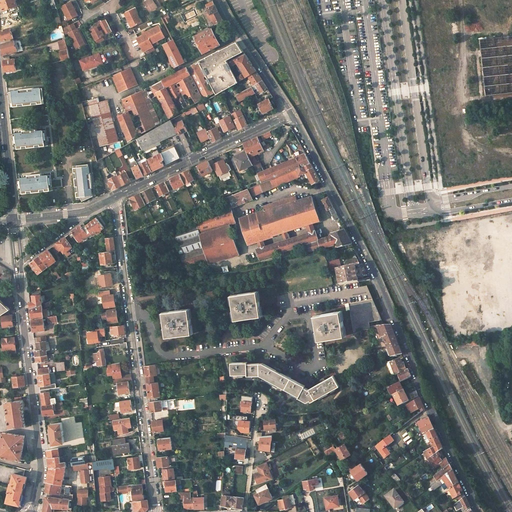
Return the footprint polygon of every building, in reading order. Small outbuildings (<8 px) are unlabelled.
[(17,5),(15,0),(0,0),(0,7),(4,10),(17,5)] [(149,0),(144,4),(149,13),(157,8),(158,8),(158,9),(162,7),(161,5),(158,0),(149,0)] [(213,0),(205,5),(215,24),(223,20),(222,18),(213,0)] [(71,2),(61,7),(68,20),(77,16),(71,2)] [(141,22),(134,9),(125,13),(128,19),(129,19),(133,26),(141,22)] [(100,22),(94,25),(95,27),(90,29),(97,43),(103,40),(102,37),(106,35),(106,34),(111,31),(107,21),(101,24),(100,23),(100,22)] [(80,36),(77,30),(76,30),(73,24),(66,27),(69,33),(68,34),(75,49),(82,46),(78,36),(80,36)] [(158,26),(147,31),(152,43),(164,37),(158,26)] [(14,41),(11,29),(0,32),(1,38),(2,45),(14,41)] [(221,45),(213,29),(195,36),(200,47),(204,46),(207,52),(221,45)] [(152,43),(147,31),(144,32),(145,34),(135,38),(142,52),(152,47),(151,44),(152,43)] [(511,35),(481,39),(486,95),(511,93),(511,35)] [(65,39),(59,41),(61,51),(60,51),(62,61),(70,59),(65,39)] [(3,54),(3,56),(18,51),(14,41),(2,45),(3,54)] [(174,41),(165,45),(168,51),(176,68),(186,63),(184,59),(174,41)] [(225,90),(233,86),(239,82),(227,60),(244,51),(238,43),(238,42),(221,51),(221,50),(123,99),(127,108),(118,113),(129,141),(216,92),(217,94),(219,93),(222,92),(225,90)] [(231,59),(232,61),(246,55),(245,53),(244,52),(231,59)] [(246,78),(249,76),(256,71),(254,66),(246,55),(232,61),(229,62),(232,65),(236,64),(243,74),(239,76),(242,79),(245,77),(246,78)] [(96,66),(93,56),(80,61),(83,70),(96,66)] [(21,60),(3,61),(5,72),(13,72),(13,75),(22,72),(21,60)] [(138,84),(130,67),(113,76),(120,93),(138,84)] [(260,76),(256,71),(249,76),(255,85),(263,81),(260,76)] [(263,81),(255,85),(257,89),(259,87),(262,92),(268,88),(265,84),(263,81)] [(240,102),(256,93),(252,86),(237,95),(240,102)] [(19,91),(10,92),(11,107),(45,104),(43,89),(34,89),(19,90),(19,91)] [(100,148),(119,143),(108,101),(99,103),(98,99),(88,101),(100,148)] [(274,108),(269,99),(259,104),(263,113),(274,108)] [(203,102),(196,106),(198,109),(199,112),(206,108),(203,102)] [(196,106),(185,112),(187,115),(198,109),(196,106)] [(248,125),(241,110),(232,114),(240,129),(248,125)] [(225,131),(236,126),(231,116),(220,121),(225,131)] [(172,120),(138,139),(143,150),(178,133),(175,125),(172,120)] [(184,132),(187,131),(183,121),(175,125),(178,133),(179,135),(184,132)] [(207,129),(211,138),(213,142),(222,137),(217,127),(213,129),(212,126),(207,129)] [(37,129),(23,131),(23,133),(14,134),(15,149),(46,147),(44,131),(37,132),(37,129)] [(211,138),(207,129),(198,133),(202,142),(211,138)] [(190,146),(184,132),(179,135),(188,154),(192,152),(189,146),(190,146)] [(254,156),(264,150),(258,137),(250,141),(243,144),(247,151),(250,157),(254,156)] [(149,161),(153,170),(165,165),(163,160),(165,159),(168,164),(174,161),(181,157),(176,146),(148,160),(149,161)] [(247,151),(234,157),(240,170),(253,164),(250,157),(247,151)] [(306,154),(297,158),(301,168),(311,164),(306,154)] [(297,158),(286,162),(290,172),(301,168),(297,158)] [(212,159),(208,161),(213,170),(215,169),(220,181),(231,176),(229,171),(231,169),(229,165),(226,166),(223,160),(214,164),(212,159)] [(153,170),(149,161),(140,165),(144,175),(153,170)] [(203,175),(213,170),(208,161),(195,167),(197,172),(200,170),(203,175)] [(253,164),(262,184),(270,180),(266,171),(261,172),(257,162),(253,164)] [(286,162),(274,167),(277,177),(289,173),(290,172),(286,162)] [(89,164),(73,166),(75,183),(76,187),(78,199),(82,199),(83,201),(93,196),(95,196),(93,192),(91,187),(92,187),(90,171),(89,171),(89,164)] [(306,173),(312,184),(320,181),(315,172),(311,164),(301,168),(290,172),(289,173),(291,180),(300,177),(300,175),(306,173)] [(140,165),(133,168),(138,178),(141,177),(144,175),(140,165)] [(274,167),(266,171),(270,180),(277,177),(274,167)] [(185,184),(194,180),(189,170),(180,174),(185,184)] [(127,173),(118,177),(122,185),(130,181),(127,173)] [(270,180),(262,184),(243,191),(228,198),(232,208),(253,199),(251,197),(291,180),(289,173),(277,177),(270,180)] [(42,176),(42,174),(28,175),(28,177),(19,178),(21,194),(53,191),(52,188),(62,187),(61,179),(51,180),(51,175),(42,176)] [(175,189),(185,184),(180,174),(170,179),(175,189)] [(108,181),(112,190),(113,190),(122,185),(118,177),(118,176),(108,181)] [(165,182),(155,186),(160,196),(170,192),(168,189),(165,182)] [(146,191),(141,193),(146,204),(156,199),(151,189),(146,191)] [(141,193),(130,198),(135,210),(146,205),(146,204),(141,193)] [(306,225),(313,223),(320,220),(312,196),(298,201),(265,211),(265,210),(263,211),(240,218),(249,245),(258,242),(263,240),(274,237),(273,235),(282,232),(287,231),(306,225)] [(262,207),(263,211),(265,210),(265,211),(298,201),(296,196),(262,207)] [(331,196),(324,200),(329,210),(337,207),(331,196)] [(232,208),(196,218),(197,221),(197,223),(193,224),(174,230),(184,266),(207,259),(209,264),(240,255),(231,225),(237,223),(232,208)] [(331,210),(335,220),(342,218),(336,208),(331,210)] [(93,234),(94,235),(104,227),(98,218),(87,226),(93,234)] [(93,234),(87,226),(85,223),(73,232),(78,238),(77,239),(80,242),(89,236),(93,234)] [(313,223),(306,225),(309,233),(316,231),(313,223)] [(352,243),(345,228),(331,233),(332,236),(319,240),(317,234),(319,233),(318,230),(316,231),(309,233),(289,239),(285,240),(265,246),(260,248),(257,249),(260,259),(306,245),(308,252),(318,250),(318,251),(322,251),(321,249),(326,248),(328,254),(337,252),(336,247),(352,243)] [(66,237),(57,243),(65,253),(73,247),(66,237)] [(114,238),(107,238),(108,251),(115,250),(114,238)] [(48,266),(56,261),(48,250),(40,256),(48,266)] [(117,262),(115,250),(108,251),(101,252),(102,264),(117,262)] [(38,274),(48,266),(40,256),(31,263),(38,274)] [(363,264),(337,269),(334,259),(328,261),(331,272),(337,270),(340,285),(359,282),(371,280),(367,271),(366,269),(363,264)] [(113,285),(112,273),(99,275),(101,286),(113,285)] [(29,297),(34,294),(38,292),(36,288),(29,293),(29,297)] [(113,289),(102,291),(105,307),(116,306),(113,289)] [(41,290),(38,292),(34,294),(34,301),(30,302),(31,308),(42,305),(41,290)] [(249,318),(262,316),(259,291),(232,295),(234,307),(236,320),(249,318)] [(0,315),(1,315),(8,311),(10,309),(0,299),(0,315)] [(374,306),(373,300),(348,304),(354,331),(371,328),(370,326),(369,322),(380,320),(379,313),(376,305),(374,306)] [(42,305),(31,308),(32,315),(32,319),(44,318),(42,305)] [(118,322),(117,310),(116,310),(116,309),(107,310),(107,312),(101,312),(102,319),(107,318),(108,323),(118,322)] [(190,309),(164,312),(167,337),(175,336),(193,334),(190,309)] [(342,310),(315,315),(318,329),(320,340),(346,335),(342,310)] [(10,316),(8,311),(1,315),(3,328),(13,326),(12,316),(10,316)] [(44,319),(32,320),(32,326),(33,332),(38,331),(38,332),(45,332),(44,321),(44,319)] [(115,334),(115,336),(126,334),(125,324),(114,326),(114,330),(112,330),(112,334),(115,334)] [(391,325),(377,326),(378,328),(381,337),(384,336),(392,356),(402,354),(397,340),(391,325)] [(105,327),(97,329),(98,331),(88,332),(90,343),(101,341),(100,336),(106,335),(105,327)] [(47,350),(49,350),(47,336),(37,338),(38,348),(35,349),(36,357),(47,355),(47,350)] [(8,351),(9,354),(16,353),(15,338),(3,339),(5,351),(8,351)] [(99,352),(99,353),(93,354),(93,362),(97,361),(98,366),(106,365),(104,349),(100,350),(100,352),(99,352)] [(400,358),(391,362),(396,375),(399,374),(407,370),(404,363),(402,364),(400,358)] [(387,362),(393,377),(396,375),(391,362),(390,361),(387,362)] [(58,371),(66,370),(65,362),(57,363),(58,371)] [(310,403),(341,385),(335,375),(330,378),(326,380),(325,377),(321,379),(323,382),(310,389),(305,387),(306,385),(301,382),(282,372),(283,370),(279,368),(278,370),(274,368),(264,363),(248,364),(248,362),(241,363),(232,363),(233,375),(249,374),(249,376),(261,375),(300,396),(299,398),(310,403)] [(132,380),(131,375),(122,376),(120,363),(108,365),(109,369),(107,370),(108,375),(113,374),(115,382),(132,380)] [(157,365),(145,366),(146,376),(153,375),(158,374),(157,365)] [(410,373),(408,369),(407,370),(399,374),(402,382),(411,377),(410,373)] [(55,373),(50,373),(38,375),(40,384),(40,390),(58,387),(57,381),(56,381),(55,373)] [(23,376),(13,377),(14,388),(25,386),(24,381),(23,376)] [(131,392),(129,381),(119,382),(119,383),(115,383),(116,390),(120,389),(120,393),(131,392)] [(159,382),(154,383),(147,384),(149,398),(161,396),(159,382)] [(401,382),(390,388),(391,390),(388,392),(391,397),(395,395),(405,390),(401,382)] [(415,385),(405,390),(395,395),(400,406),(419,397),(417,391),(415,385)] [(44,404),(53,403),(55,403),(57,403),(57,397),(51,398),(51,392),(43,393),(44,404)] [(21,396),(15,397),(15,400),(7,401),(11,427),(27,425),(26,421),(23,403),(23,399),(22,399),(21,396)] [(254,398),(244,397),(243,411),(252,412),(254,398)] [(415,409),(416,409),(421,406),(422,407),(423,406),(422,402),(420,398),(411,403),(415,409)] [(133,410),(131,400),(121,401),(122,412),(133,410)] [(150,402),(151,412),(163,410),(163,409),(169,409),(168,400),(162,401),(150,402)] [(64,402),(57,403),(55,403),(56,410),(65,408),(64,402)] [(53,403),(44,404),(42,405),(43,415),(43,416),(54,415),(53,403)] [(249,416),(236,414),(236,420),(240,420),(239,428),(242,431),(250,432),(251,420),(249,420),(249,416)] [(427,414),(422,416),(423,422),(419,424),(424,434),(435,430),(431,423),(427,414)] [(118,433),(129,432),(128,428),(128,423),(131,423),(130,418),(113,420),(114,425),(117,425),(118,433)] [(277,432),(276,419),(265,419),(265,430),(269,430),(269,433),(277,432)] [(164,430),(163,420),(153,421),(154,432),(164,430)] [(62,423),(51,424),(53,443),(64,442),(62,423)] [(301,434),(304,439),(311,435),(309,430),(301,434)] [(439,438),(435,430),(424,434),(423,435),(427,439),(424,441),(425,444),(426,443),(428,445),(430,444),(433,447),(428,451),(433,457),(443,449),(441,444),(439,438)] [(24,437),(2,433),(0,449),(0,458),(21,461),(24,437)] [(392,434),(378,445),(387,458),(393,453),(388,446),(397,440),(392,434)] [(246,458),(248,438),(226,435),(225,446),(238,447),(237,451),(237,457),(246,458)] [(160,450),(172,448),(171,437),(159,438),(160,450)] [(125,438),(114,440),(114,445),(113,445),(114,450),(115,450),(116,453),(124,452),(123,451),(129,450),(128,443),(126,443),(125,438)] [(272,439),(262,438),(260,449),(271,450),(272,439)] [(336,446),(328,450),(327,450),(330,456),(339,450),(344,459),(353,453),(346,443),(337,448),(336,446)] [(62,485),(63,478),(66,466),(65,462),(60,462),(59,448),(47,449),(49,464),(50,468),(47,482),(62,485)] [(443,449),(433,457),(429,460),(431,462),(436,468),(437,470),(449,462),(447,457),(443,449)] [(264,461),(269,459),(272,458),(269,453),(262,457),(264,461)] [(95,455),(84,457),(85,463),(93,462),(96,461),(95,455)] [(71,459),(72,465),(85,463),(84,457),(84,456),(72,458),(71,459)] [(159,467),(170,465),(169,456),(157,457),(159,467)] [(141,468),(140,459),(139,457),(129,458),(130,469),(141,468)] [(113,459),(98,461),(100,470),(114,468),(113,459)] [(89,483),(88,470),(93,470),(93,462),(85,463),(72,465),(72,470),(81,470),(82,483),(89,483)] [(273,478),(268,463),(258,466),(260,473),(256,474),(259,483),(273,478)] [(362,464),(352,471),(360,480),(369,473),(362,464)] [(452,468),(450,464),(434,476),(439,482),(442,480),(454,471),(452,468)] [(244,465),(236,465),(235,473),(243,474),(244,465)] [(164,479),(175,477),(174,468),(163,469),(164,479)] [(454,471),(442,480),(450,490),(459,483),(456,477),(454,471)] [(10,488),(23,491),(25,481),(26,482),(27,477),(14,474),(12,484),(11,484),(10,488)] [(109,487),(111,487),(110,475),(99,477),(101,491),(100,492),(101,501),(111,499),(110,491),(109,487)] [(167,491),(177,490),(176,480),(166,481),(167,491)] [(305,489),(308,488),(309,491),(314,489),(313,486),(312,480),(303,482),(305,489)] [(60,495),(62,485),(47,482),(46,488),(45,492),(60,495)] [(439,482),(431,488),(433,490),(441,485),(439,482)] [(453,499),(458,496),(460,501),(466,497),(462,490),(459,483),(450,490),(453,499)] [(145,493),(144,484),(138,485),(128,486),(128,488),(132,488),(132,489),(134,502),(144,500),(144,498),(146,497),(145,493)] [(360,484),(351,491),(356,500),(366,493),(360,484)] [(266,485),(255,491),(257,495),(255,496),(259,505),(273,499),(266,485)] [(7,502),(15,504),(20,505),(21,501),(20,500),(23,491),(10,488),(9,492),(7,502)] [(78,490),(78,506),(86,506),(86,496),(88,496),(88,490),(78,490)] [(404,503),(395,490),(386,497),(395,509),(398,506),(399,507),(404,503)] [(232,508),(233,497),(233,496),(232,496),(232,493),(231,491),(224,491),(222,505),(228,506),(227,507),(228,508),(231,509),(232,508)] [(185,508),(195,508),(195,498),(191,498),(191,493),(180,493),(181,498),(185,498),(185,508)] [(370,499),(366,493),(356,500),(358,502),(361,500),(364,503),(370,499)] [(289,494),(285,495),(284,497),(284,499),(279,500),(282,509),(292,507),(292,504),(296,503),(294,494),(290,495),(289,494)] [(340,506),(339,495),(326,497),(327,507),(332,506),(332,507),(340,506)] [(243,508),(244,497),(233,496),(233,497),(232,508),(233,509),(236,509),(237,509),(237,507),(243,508)] [(54,511),(55,508),(69,509),(70,500),(46,497),(42,511),(54,511)] [(195,508),(205,507),(205,497),(195,498),(195,508)] [(468,503),(466,497),(460,501),(454,506),(456,511),(462,508),(464,507),(466,510),(470,507),(468,503)] [(148,500),(144,500),(134,502),(130,502),(132,511),(145,511),(147,509),(149,507),(148,500)]
